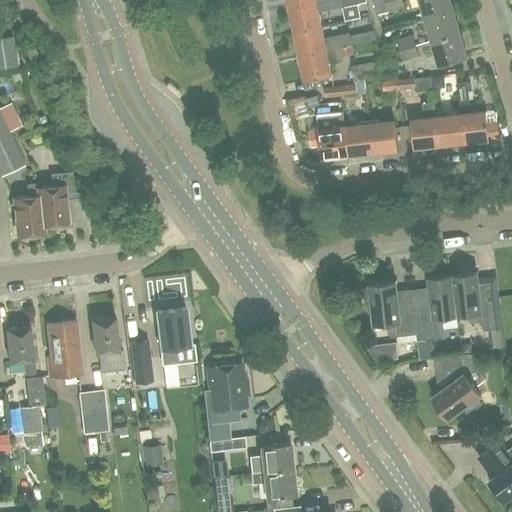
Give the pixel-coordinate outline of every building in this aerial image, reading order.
[(366,1),(365,0),(321,0),(289,7),(294,31),(321,25),(318,12),(366,1)] [(401,0),(389,0),(374,4),(378,16),(388,13),(404,8),(401,0)] [(419,0),(424,15),(452,7),(450,0),(419,0)] [(431,40),(459,31),(452,7),(424,15),(431,40)] [(299,55),(352,44),(352,45),(375,40),(373,31),(349,36),(348,32),(324,38),(321,25),(294,31),(299,55)] [(459,31),(431,40),(438,64),(467,56),(459,31)] [(399,51),(416,46),(412,34),(396,40),(399,51)] [(352,44),(299,55),(304,80),(331,75),(329,64),(344,60),(344,57),(354,55),(352,45),(352,44)] [(30,60),(40,55),(35,46),(26,50),(30,60)] [(416,46),(399,51),(402,62),(419,57),(416,46)] [(354,83),(382,78),(379,61),(351,66),(354,83)] [(400,90),(415,88),(414,77),(399,79),(400,90)] [(383,92),(400,90),(399,79),(382,80),(383,92)] [(462,83),(468,141),(500,137),(498,121),(497,121),(496,112),(493,109),(471,112),(467,82),(462,83)] [(439,144),(468,141),(462,83),(457,83),(461,113),(436,115),(439,144)] [(355,84),(339,86),(341,96),(357,94),(355,84)] [(311,110),(316,109),(341,107),(341,99),(337,100),(336,89),(309,92),(311,110)] [(16,101),(4,107),(13,130),(26,125),(16,101)] [(439,144),(436,115),(436,116),(434,102),(422,103),(423,117),(411,118),(414,147),(439,144)] [(0,176),(25,165),(9,131),(0,110),(0,176)] [(372,151),(369,123),(345,125),(343,111),(340,112),(344,154),(372,151)] [(323,157),(344,154),(340,112),(331,113),(333,127),(309,129),(311,145),(321,144),(323,157)] [(369,123),(372,151),(398,149),(395,120),(369,123)] [(65,227),(65,223),(67,223),(65,198),(83,196),(72,172),(52,174),(54,186),(39,187),(43,225),(50,224),(51,228),(65,227)] [(18,236),(20,235),(21,239),(36,238),(35,234),(44,233),(43,225),(39,187),(37,187),(36,184),(28,185),(30,196),(14,198),(18,236)] [(453,274),(458,314),(470,312),(471,322),(483,321),(484,330),(498,328),(495,300),(481,302),(478,272),(453,274)] [(443,315),(458,314),(453,274),(429,277),(432,306),(414,308),(417,333),(417,340),(440,337),(439,327),(444,326),(443,315)] [(417,333),(414,308),(400,310),(396,281),(369,284),(370,286),(362,288),(366,305),(372,304),(374,323),(389,321),(390,336),(417,333)] [(162,357),(175,355),(174,346),(189,344),(185,307),(157,311),(162,357)] [(121,364),(115,315),(91,318),(95,352),(109,350),(111,365),(121,364)] [(49,375),(81,372),(75,320),(48,323),(52,356),(47,356),(49,375)] [(35,373),(30,325),(6,328),(10,361),(23,360),(25,374),(35,373)] [(134,384),(153,381),(147,340),(128,341),(134,384)] [(467,375),(477,368),(475,353),(462,353),(435,357),(437,377),(450,375),(454,380),(433,396),(449,418),(464,406),(467,411),(482,402),(478,396),(481,394),(467,375)] [(207,366),(210,388),(203,389),(207,423),(240,420),(239,406),(246,406),(244,394),(248,394),(246,378),(243,379),(241,363),(207,366)] [(159,392),(169,391),(166,368),(156,369),(159,392)] [(38,408),(38,405),(44,405),(41,376),(25,378),(28,406),(7,409),(10,435),(24,433),(25,447),(42,445),(40,431),(48,430),(45,407),(38,408)] [(91,390),(96,430),(108,428),(103,389),(91,390)] [(84,431),(96,430),(91,390),(80,392),(84,431)] [(209,452),(255,447),(254,436),(208,441),(209,452)] [(263,471),(293,467),(290,441),(260,445),(263,471)] [(504,502),(511,496),(511,459),(499,442),(480,455),(495,476),(489,480),(504,502)] [(293,467),(263,471),(251,472),(253,483),(265,482),(266,497),(296,494),(293,467)] [(233,511),(232,500),(216,502),(217,511),(233,511)]
